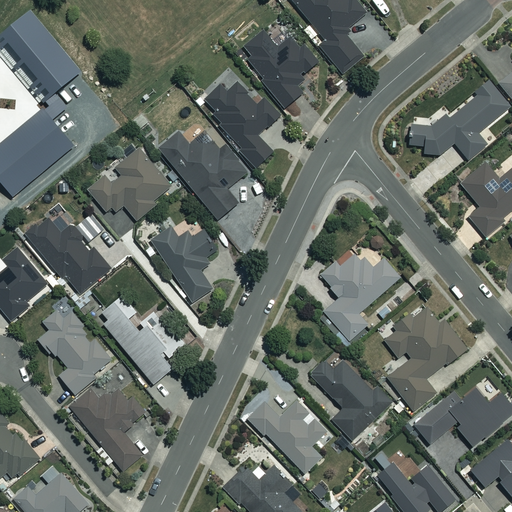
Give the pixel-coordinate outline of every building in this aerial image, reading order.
[(291,0),(325,41),(317,47),(340,75),(363,56),(344,32),(367,13),(356,0),(291,0)] [(0,37),(0,47),(17,34),(12,28),(0,37)] [(245,60),(287,107),(304,92),(297,84),(321,62),(303,41),(298,46),(289,36),(277,46),(264,31),(244,48),(250,55),(245,60)] [(511,71),(498,83),(511,100),(511,71)] [(256,105),(238,82),(226,91),(221,85),(204,98),(215,110),(213,117),(254,166),(272,152),(258,134),(281,116),(265,97),(256,105)] [(508,108),(487,82),(472,94),(475,98),(448,120),(444,115),(429,128),(411,125),(408,144),(423,147),(422,154),(438,156),(453,144),(466,160),(485,145),(477,134),(508,108)] [(247,171),(210,127),(190,144),(179,131),(159,147),(217,219),(237,202),(226,188),(247,171)] [(87,189),(107,213),(112,208),(115,212),(124,205),(136,220),(156,204),(153,200),(170,186),(139,148),(115,168),(121,175),(112,183),(105,174),(87,189)] [(511,209),(511,168),(499,179),(486,163),(461,184),(480,207),(468,217),(486,237),(503,222),(501,219),(511,209)] [(9,185),(15,192),(30,179),(25,172),(9,185)] [(80,293),(110,268),(93,247),(90,249),(81,239),(85,237),(73,223),(61,233),(48,217),(26,235),(62,277),(65,275),(80,293)] [(200,269),(210,262),(206,256),(218,248),(204,227),(192,235),(188,228),(178,235),(171,224),(150,237),(192,301),(213,288),(200,269)] [(0,309),(9,321),(28,307),(29,301),(47,285),(17,246),(3,258),(9,266),(0,272),(0,309)] [(359,261),(353,254),(340,266),(336,261),(320,275),(340,297),(324,311),(349,340),(368,324),(358,313),(401,275),(385,257),(373,267),(364,257),(359,261)] [(136,311),(122,293),(101,310),(108,319),(103,323),(153,383),(173,366),(167,359),(185,343),(173,328),(170,330),(153,310),(140,321),(144,326),(139,330),(128,318),(136,311)] [(86,329),(65,303),(43,321),(50,330),(38,339),(50,353),(54,350),(68,368),(60,375),(74,393),(93,378),(91,375),(111,359),(94,337),(88,342),(81,333),(86,329)] [(439,322),(426,307),(413,317),(408,311),(393,324),(397,330),(384,340),(398,357),(406,351),(411,357),(387,377),(413,410),(436,392),(425,378),(445,362),(446,364),(466,348),(443,319),(439,322)] [(334,369),(325,360),(310,374),(343,408),(332,419),(352,440),(392,403),(377,386),(373,390),(344,359),(334,369)] [(128,370),(120,360),(112,367),(120,377),(128,370)] [(100,399),(91,388),(70,406),(123,470),(142,454),(122,430),(145,411),(133,397),(128,401),(115,386),(100,399)] [(456,426),(472,445),(484,436),(485,436),(503,422),(502,420),(511,412),(511,402),(502,390),(488,401),(476,386),(461,398),(454,389),(413,422),(430,443),(458,420),(460,423),(456,426)] [(308,412),(296,399),(280,414),(267,400),(247,418),(263,435),(266,432),(305,473),(325,454),(314,443),(327,431),(314,418),(308,424),(302,418),(308,412)] [(10,420),(0,408),(0,477),(7,471),(14,479),(40,458),(18,432),(13,436),(4,425),(10,420)] [(499,480),(511,496),(511,443),(507,438),(470,468),(485,486),(498,475),(501,478),(499,480)] [(391,494),(404,511),(424,511),(431,507),(427,501),(429,499),(439,511),(455,498),(427,463),(410,477),(414,482),(411,484),(392,461),(377,473),(393,493),(391,494)] [(292,484),(273,465),(258,480),(244,466),(223,486),(240,503),(241,502),(251,511),(303,511),(284,492),(292,484)] [(64,511),(66,511),(77,511),(88,502),(57,466),(42,479),(46,483),(34,493),(28,486),(14,498),(26,511),(64,511)] [(390,511),(393,510),(384,500),(369,511),(390,511)]
